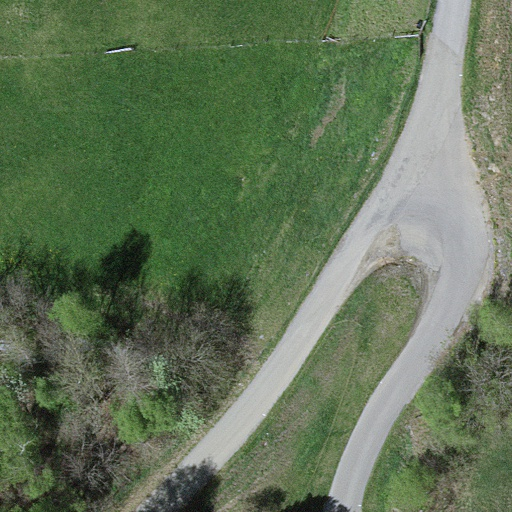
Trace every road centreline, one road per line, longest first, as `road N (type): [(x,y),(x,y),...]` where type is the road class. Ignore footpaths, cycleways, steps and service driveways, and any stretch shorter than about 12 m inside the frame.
road 1 (unclassified): [(156,511),(271,379),(416,145)]
road 2 (unclassified): [(416,145),(438,258),(427,327),(380,450),(371,511)]
road 3 (unclassified): [(416,145),(452,0)]
